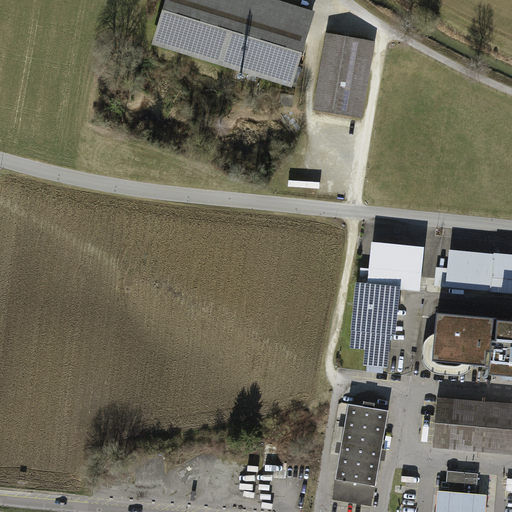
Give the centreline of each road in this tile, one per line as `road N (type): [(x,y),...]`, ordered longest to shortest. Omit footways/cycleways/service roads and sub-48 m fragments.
road 1 (residential): [(0,158),(129,189),(511,229)]
road 2 (unknown): [(511,395),(332,377)]
road 3 (track): [(384,29),(511,92)]
road 4 (primary): [(136,511),(0,499)]
road 5 (unknown): [(511,301),(467,295),(443,302),(433,341),(443,359)]
